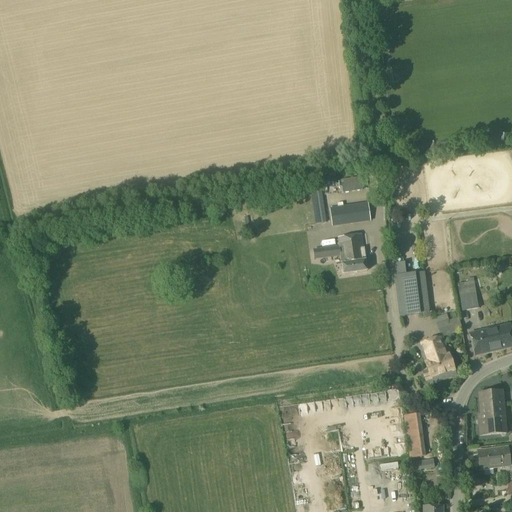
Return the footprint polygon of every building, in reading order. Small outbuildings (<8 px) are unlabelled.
[(342,179),(343,192),(364,190),(363,177),(342,179)] [(311,194),(313,212),(318,212),(319,224),(326,223),(322,197),(331,196),(330,191),(322,192),(322,193),(311,194)] [(330,209),(332,228),(370,222),(367,203),(330,209)] [(366,271),(365,261),(366,261),(364,249),(364,248),(362,235),(337,238),(338,246),(313,250),(314,260),(340,257),(340,262),(341,264),(342,264),(343,275),(366,271)] [(424,273),(414,274),(394,276),(399,317),(420,315),(429,314),(424,273)] [(475,282),(457,284),(461,310),(480,308),(475,282)] [(449,313),(435,317),(440,336),(454,331),(449,313)] [(488,330),(469,334),(475,357),(493,353),(511,348),(511,335),(509,324),(488,330)] [(441,337),(410,348),(412,353),(421,350),(431,378),(444,373),(445,376),(454,373),(441,337)] [(480,417),(505,415),(502,391),(478,394),(480,415),(480,417)] [(410,459),(425,456),(419,414),(403,416),(410,459)] [(480,417),(480,415),(477,415),(479,437),(506,434),(505,415),(480,417)] [(479,469),(510,466),(508,449),(477,452),(479,469)] [(433,460),(411,463),(413,472),(434,469),(433,460)]
